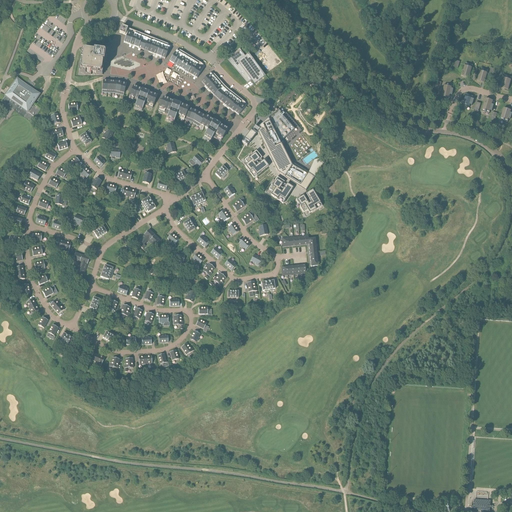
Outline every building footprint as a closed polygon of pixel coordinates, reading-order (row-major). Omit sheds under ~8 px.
[(119,33),(127,36),(124,43),(138,49),(138,48),(144,50),(144,51),(165,59),(170,46),(122,27),(119,33)] [(177,49),(169,62),(174,65),(174,64),(176,66),(176,67),(188,74),(188,73),(197,79),(205,66),(177,49)] [(227,59),(247,83),(251,80),(254,85),(265,76),(249,54),(245,57),(240,50),(235,53),(235,54),(232,56),(232,55),(227,59)] [(103,54),(102,54),(102,55),(95,54),(95,53),(84,51),(82,63),(81,63),(80,71),(80,72),(81,72),(81,73),(91,74),(91,73),(94,73),(102,74),(104,62),(102,62),(103,56),(105,56),(105,55),(104,55),(104,54),(103,54)] [(472,68),(465,66),(462,76),(469,78),(472,68)] [(212,72),(201,82),(214,96),(219,101),(234,112),(239,116),(247,105),(228,90),(224,86),(212,72)] [(488,74),(480,72),(477,81),(485,84),(488,74)] [(4,98),(1,102),(23,117),(31,122),(42,109),(33,104),(40,94),(17,78),(3,96),(4,98)] [(511,80),(503,78),(500,88),(508,90),(511,80)] [(115,94),(119,95),(123,96),(126,85),(122,83),(117,82),(112,82),(108,82),(103,81),(102,93),(107,93),(111,94),(115,94)] [(444,84),(442,97),(450,99),(452,86),(444,84)] [(133,87),(129,97),(134,98),(138,99),(135,106),(143,109),(144,106),(152,109),(157,96),(149,93),(149,92),(142,89),(142,90),(133,87)] [(473,97),(466,94),(462,104),(470,107),(473,97)] [(192,123),(197,112),(189,109),(180,105),(181,105),(173,102),(163,98),(158,111),(168,115),(167,118),(174,121),(177,115),(180,116),(180,117),(185,118),(184,120),(192,123)] [(493,101),(485,99),(481,112),(489,114),(493,101)] [(511,111),(503,108),(499,121),(507,123),(511,111)] [(242,143),(247,147),(248,145),(249,144),(251,142),(255,136),(257,134),(260,138),(277,173),(306,192),(313,180),(314,179),(315,178),(323,164),(320,159),(319,159),(314,161),(309,171),(309,172),(308,173),(289,161),(281,144),(296,130),(282,115),(278,110),(257,129),(254,127),(250,132),(246,138),(242,143)] [(197,112),(192,123),(199,128),(200,126),(204,129),(205,128),(208,130),(204,136),(211,140),(213,137),(221,142),(228,130),(220,126),(220,125),(214,121),(213,122),(206,117),(205,117),(197,112)] [(60,123),(57,114),(51,116),(51,118),(50,119),(51,122),(52,122),(54,125),(60,123)] [(71,121),(73,128),(82,125),(79,116),(75,118),(76,119),(71,121)] [(61,129),(52,132),(55,140),(57,140),(59,139),(58,138),(63,136),(61,129)] [(105,135),(104,134),(102,138),(110,141),(113,133),(107,130),(105,135)] [(91,142),(85,133),(79,137),(86,146),(91,142)] [(66,142),(57,145),(59,151),(68,148),(66,142)] [(166,145),(168,150),(166,151),(168,155),(176,153),(173,143),(166,145)] [(121,150),(110,149),(110,157),(111,157),(115,157),(115,159),(120,159),(121,150)] [(48,152),(45,157),(53,162),(56,156),(50,153),(48,152)] [(244,161),(247,165),(245,167),(254,179),(268,167),(264,161),(256,167),(254,165),(262,159),(256,152),(253,154),(254,155),(249,159),(248,158),(244,161)] [(197,156),(193,162),(196,165),(196,166),(199,169),(204,163),(197,156)] [(103,162),(104,161),(102,159),(101,160),(98,157),(94,162),(100,168),(105,163),(103,162)] [(69,164),(74,169),(80,162),(75,158),(69,164)] [(40,162),(37,167),(45,172),(48,166),(40,162)] [(227,172),(228,172),(223,167),(215,174),(220,179),(221,178),(227,172)] [(63,179),(67,173),(59,168),(56,174),(63,179)] [(81,174),(80,175),(83,177),(84,176),(86,179),(91,174),(84,168),(80,172),(81,174)] [(126,172),(120,170),(118,177),(124,179),(126,172)] [(32,171),(29,177),(37,182),(40,176),(32,171)] [(126,172),(124,179),(130,181),(132,174),(126,172)] [(183,172),(182,173),(173,177),(177,183),(186,178),(183,172)] [(151,176),(145,174),(142,183),(149,185),(151,176)] [(279,191),(284,183),(277,178),(274,181),(275,182),(272,187),(271,186),(268,190),(272,193),(271,196),(283,204),(293,189),(287,185),(281,193),(279,191)] [(48,184),(56,189),(59,183),(52,179),(48,184)] [(91,187),(96,190),(101,182),(96,179),(91,187)] [(26,182),(22,190),(25,192),(26,190),(31,193),(34,187),(26,182)] [(166,184),(166,183),(163,182),(163,183),(159,182),(157,188),(166,191),(168,185),(166,184)] [(117,187),(108,185),(106,191),(108,192),(108,193),(111,194),(111,193),(115,194),(117,187)] [(232,190),(229,187),(224,190),(229,198),(235,194),(233,193),(234,192),(233,189),(232,190)] [(130,190),(128,197),(134,199),(136,192),(130,190)] [(311,203),(308,205),(303,197),(296,201),(298,205),(299,204),(300,207),(299,207),(303,214),(307,211),(309,215),(322,207),(312,191),(306,195),(311,203)] [(196,196),(200,205),(204,203),(204,202),(205,201),(202,193),(196,196)] [(65,196),(56,195),(55,205),(62,206),(63,200),(64,200),(65,196)] [(26,197),(22,196),(20,202),(28,205),(31,199),(26,197)] [(195,206),(196,207),(200,205),(196,196),(190,198),(194,206),(195,206)] [(142,203),(141,204),(144,208),(152,203),(149,198),(141,202),(142,203)] [(237,203),(232,206),(236,212),(244,207),(240,200),(239,199),(236,202),(237,203)] [(41,200),(38,206),(47,210),(49,204),(41,200)] [(152,203),(144,208),(146,212),(147,212),(148,213),(155,208),(152,203)] [(18,206),(16,212),(24,216),(27,210),(18,206)] [(224,222),(229,219),(224,211),(219,214),(220,216),(219,217),(218,217),(220,220),(219,221),(222,224),(224,222)] [(254,220),(249,213),(245,215),(246,216),(242,219),(246,225),(254,220)] [(76,216),(73,222),(78,224),(77,225),(81,227),(85,219),(76,216)] [(38,217),(36,223),(45,226),(47,219),(44,219),(45,218),(42,217),(41,218),(38,217)] [(13,218),(11,224),(20,227),(22,221),(13,218)] [(189,220),(183,224),(189,233),(195,229),(194,228),(189,220)] [(61,224),(61,223),(58,222),(57,223),(54,222),(52,228),(61,231),(63,224),(61,224)] [(233,236),(239,232),(233,224),(228,228),(229,230),(228,230),(227,231),(229,234),(228,234),(231,238),(233,236)] [(259,227),(259,228),(260,232),(259,233),(260,237),(268,235),(266,226),(259,227)] [(103,227),(94,233),(98,239),(107,233),(103,227)] [(143,249),(145,247),(143,245),(146,241),(148,239),(150,241),(151,240),(156,245),(160,240),(149,230),(137,244),(143,249)] [(172,234),(167,239),(169,240),(168,241),(171,243),(171,242),(174,245),(179,240),(172,234)] [(201,236),(197,241),(204,247),(208,242),(207,241),(208,240),(205,238),(204,239),(201,236)] [(246,250),(250,245),(243,239),(239,244),(240,245),(240,246),(242,248),(243,247),(246,250)] [(310,253),(316,252),(315,241),(315,239),(311,239),(308,239),(310,253)] [(63,249),(65,242),(59,240),(56,247),(62,249),(63,249)] [(65,242),(63,249),(69,251),(71,244),(65,242)] [(32,249),(33,256),(43,255),(41,246),(37,247),(37,248),(32,249)] [(215,248),(211,253),(218,259),(222,254),(220,253),(221,252),(219,250),(218,251),(215,248)] [(310,253),(311,265),(311,267),(318,266),(316,252),(310,253)] [(16,253),(12,254),(13,262),(23,261),(21,253),(16,254),(16,253)] [(77,269),(76,272),(83,275),(90,258),(76,253),(73,261),(73,262),(74,259),(80,261),(80,262),(82,263),(79,270),(77,269)] [(185,256),(175,254),(174,261),(179,262),(179,263),(183,264),(185,256)] [(194,260),(193,261),(196,264),(197,263),(200,265),(204,260),(197,254),(192,259),(194,260)] [(255,265),(259,267),(262,260),(254,255),(251,261),(251,262),(255,264),(255,265)] [(229,260),(224,265),(232,271),(236,266),(234,265),(235,264),(232,262),(229,260)] [(40,263),(34,264),(35,271),(45,269),(44,261),(39,261),(40,263)] [(203,271),(209,277),(212,274),(211,273),(214,269),(209,264),(203,271)] [(103,272),(112,275),(114,270),(112,270),(113,269),(105,266),(103,272)] [(112,275),(103,272),(100,277),(109,280),(109,279),(110,279),(112,275)] [(220,274),(214,281),(219,285),(221,287),(223,283),(222,283),(226,278),(220,274)] [(39,285),(48,282),(45,276),(37,279),(39,285)] [(254,282),(247,283),(249,293),(257,291),(256,287),(255,288),(254,282)] [(22,288),(21,288),(22,292),(23,291),(23,295),(30,294),(28,285),(22,286),(22,288)] [(126,296),(128,289),(126,289),(127,288),(124,286),(123,288),(120,286),(117,292),(126,296)] [(42,292),(45,298),(53,294),(50,288),(42,292)] [(141,291),(135,289),(132,298),(138,300),(141,291)] [(186,296),(185,300),(192,303),(196,294),(190,291),(188,296),(186,296)] [(153,294),(147,292),(144,300),(150,302),(153,294)] [(100,300),(94,298),(90,308),(96,310),(100,300)] [(29,309),(36,305),(33,299),(26,303),(29,309)] [(60,305),(55,300),(50,305),(54,310),(60,305)] [(118,303),(112,301),(109,309),(115,312),(118,303)] [(36,305),(29,309),(32,314),(39,311),(36,305)] [(60,305),(54,310),(59,315),(64,310),(60,305)] [(123,305),(121,312),(120,314),(126,316),(128,317),(130,313),(128,313),(130,308),(123,305)] [(136,309),(133,317),(139,320),(142,311),(136,309)] [(148,313),(145,322),(151,324),(154,315),(148,313)] [(181,316),(174,316),(174,326),(183,326),(183,322),(181,322),(181,316)] [(42,318),(38,326),(44,329),(48,321),(42,318)] [(199,320),(196,326),(204,330),(207,324),(199,320)] [(53,325),(48,333),(54,336),(58,328),(53,325)] [(116,338),(106,332),(103,338),(112,344),(114,341),(116,338)] [(194,332),(190,340),(196,343),(197,341),(198,341),(199,338),(198,338),(200,335),(194,332)] [(64,345),(69,337),(63,334),(59,341),(61,342),(60,343),(64,345)] [(162,337),(158,337),(159,344),(168,343),(168,336),(166,337),(166,335),(162,336),(162,337)] [(69,337),(64,345),(68,348),(69,346),(70,347),(74,340),(69,337)] [(130,338),(126,339),(127,345),(136,345),(135,338),(133,338),(133,337),(130,337),(130,338)] [(146,338),(142,339),(142,345),(151,345),(151,338),(149,338),(149,337),(146,337),(146,338)] [(187,344),(181,348),(186,355),(193,350),(191,348),(190,348),(187,344)] [(176,351),(170,353),(172,361),(179,359),(176,351)] [(96,363),(99,356),(93,353),(90,360),(96,363)] [(158,356),(160,365),(167,363),(164,354),(158,356)] [(99,356),(96,363),(102,365),(105,359),(99,356)] [(110,363),(109,367),(117,369),(119,359),(112,358),(111,363),(110,363)] [(126,365),(124,365),(124,368),(133,367),(133,359),(125,359),(126,365)] [(473,508),(473,511),(489,511),(490,508),(490,506),(490,501),(474,500),(473,506),(473,508)]
